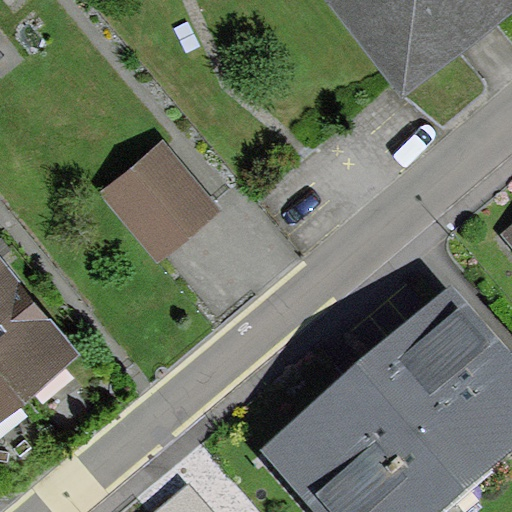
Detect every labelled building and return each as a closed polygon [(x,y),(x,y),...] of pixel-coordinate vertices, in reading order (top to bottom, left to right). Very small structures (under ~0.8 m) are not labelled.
[(511,0),(324,0),(396,91),(511,1),(511,0)] [(208,208),(161,150),(111,191),(159,249),(208,208)] [(511,226),(503,234),(511,244),(511,226)] [(0,252),(0,359),(26,391),(79,348),(0,252)] [(430,511),(511,442),(511,384),(449,312),(279,458),(325,511),(430,511)] [(0,412),(26,391),(0,359),(0,412)]
